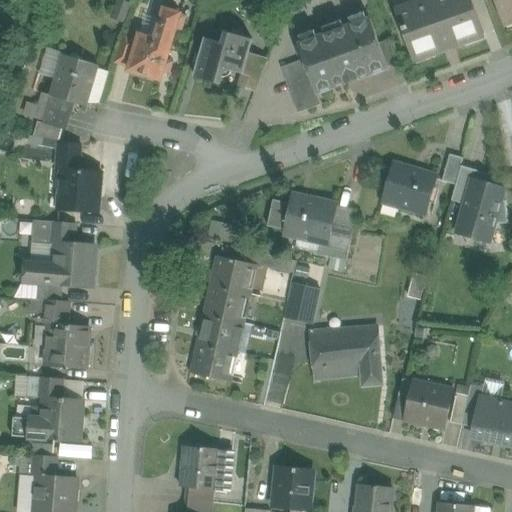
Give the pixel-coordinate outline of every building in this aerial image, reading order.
[(471,0),(432,0),(396,13),(413,60),(431,53),(484,34),(471,0)] [(511,0),(497,0),(507,26),(511,23),(511,0)] [(157,40),(140,35),(138,41),(130,68),(129,70),(161,80),(172,45),(171,44),(181,14),(163,8),(160,20),(162,21),(157,40)] [(215,17),(204,14),(197,36),(207,39),(208,40),(211,28),(215,17)] [(370,19),(299,45),(304,60),(317,94),(319,94),(321,95),(332,91),(334,88),(371,75),(374,76),(385,72),(386,69),(388,69),(388,68),(379,44),(370,19)] [(211,28),(208,40),(224,44),(228,33),(211,28)] [(228,33),(224,44),(208,40),(207,39),(195,78),(219,85),(224,69),(243,75),(249,54),(253,40),(228,33)] [(115,64),(130,68),(138,41),(125,37),(115,64)] [(393,39),(379,44),(388,68),(401,63),(393,39)] [(64,56),(48,51),(41,76),(56,80),(64,56)] [(249,54),(243,75),(239,88),(255,93),(268,59),(249,54)] [(99,66),(64,56),(56,80),(51,97),(76,104),(86,108),(98,69),(99,66)] [(304,60),(282,68),(298,114),(321,106),(317,94),(304,60)] [(98,69),(86,108),(96,111),(108,72),(98,69)] [(47,110),(72,117),(76,104),(51,97),(47,110)] [(72,117),(47,110),(43,124),(46,125),(60,129),(67,131),(72,117)] [(57,141),(60,129),(46,125),(42,138),(57,141)] [(82,146),(59,144),(57,170),(61,171),(61,169),(80,171),(82,146)] [(159,158),(145,155),(143,165),(157,168),(159,158)] [(464,159),(451,155),(443,182),(456,186),(464,159)] [(438,179),(393,166),(384,195),(401,200),(399,206),(428,214),(438,179)] [(476,171),(462,167),(456,186),(452,202),(466,205),(473,180),(474,180),(476,171)] [(80,171),(61,169),(61,171),(58,211),(99,214),(100,196),(99,196),(101,172),(80,171)] [(486,184),(489,175),(476,171),(474,180),(486,184)] [(474,180),(473,180),(466,205),(457,234),(482,241),(486,227),(495,226),(509,224),(507,202),(502,202),(506,190),(486,184),(474,180)] [(401,200),(384,195),(382,204),(398,209),(399,206),(401,200)] [(338,207),(293,197),(292,205),(286,232),(285,235),(321,243),(329,245),(334,224),(338,207)] [(292,205),(273,201),(268,228),(286,232),(292,205)] [(358,212),(338,207),(334,224),(354,228),(358,212)] [(54,223),(34,221),(32,244),(36,245),(52,246),(53,239),(54,223)] [(212,221),(210,237),(232,240),(234,224),(212,221)] [(78,225),(54,223),(53,239),(77,241),(78,225)] [(354,228),(334,224),(329,245),(321,243),(318,254),(347,261),(354,228)] [(495,226),(486,227),(482,241),(490,243),(495,226)] [(440,240),(428,236),(423,255),(426,256),(435,258),(440,240)] [(76,245),(59,244),(59,247),(57,266),(34,264),(30,264),(28,283),(39,284),(63,286),(93,289),(95,260),(90,259),(91,246),(76,245)] [(36,245),(34,264),(57,266),(59,247),(52,246),(36,245)] [(251,252),(224,246),(221,258),(249,264),(251,252)] [(221,258),(217,257),(210,286),(251,295),(252,294),(248,293),(254,266),(258,267),(258,266),(249,264),(221,258)] [(295,270),(293,281),(314,285),(316,274),(295,270)] [(63,286),(39,284),(38,300),(48,301),(62,302),(63,286)] [(320,290),(292,284),(285,319),(313,325),(313,322),(320,290)] [(204,315),(245,324),(245,323),(241,323),(247,295),(251,296),(251,295),(210,286),(204,315)] [(62,302),(48,301),(46,325),(57,326),(57,325),(69,327),(71,303),(62,302)] [(434,312),(426,311),(425,321),(433,321),(434,312)] [(245,324),(204,315),(197,344),(238,354),(239,353),(235,352),(241,325),(245,325),(245,324)] [(252,326),(245,324),(245,325),(241,325),(235,352),(239,353),(238,354),(246,355),(252,326)] [(69,327),(57,325),(57,326),(56,333),(55,348),(49,347),(47,367),(87,371),(90,328),(69,327)] [(378,328),(310,333),(314,379),(363,375),(364,387),(382,385),(378,328)] [(35,366),(47,367),(49,347),(55,348),(56,333),(38,332),(35,366)] [(238,354),(197,344),(190,374),(232,383),(232,382),(228,382),(234,354),(238,355),(238,354)] [(41,378),(28,377),(27,398),(39,399),(39,397),(41,378)] [(64,380),(41,378),(39,397),(62,399),(64,380)] [(78,401),(86,401),(88,382),(64,380),(62,399),(78,401)] [(414,380),(413,386),(453,395),(454,389),(414,380)] [(483,389),(481,400),(503,405),(507,387),(485,382),(483,389)] [(402,383),(399,397),(410,399),(413,386),(402,383)] [(471,386),(459,383),(457,394),(469,397),(471,386)] [(453,395),(413,386),(410,399),(405,422),(445,431),(453,395)] [(483,389),(471,386),(469,397),(462,426),(474,428),(480,400),(481,400),(483,389)] [(469,397),(457,394),(450,423),(462,426),(469,397)] [(62,399),(39,397),(39,399),(46,400),(44,421),(42,420),(40,439),(81,443),(83,413),(77,413),(78,401),(62,399)] [(410,399),(399,397),(394,419),(405,422),(410,399)] [(481,400),(480,400),(474,428),(472,437),(511,445),(511,410),(511,411),(511,406),(503,405),(481,400)] [(220,450),(187,447),(185,469),(182,469),(180,487),(188,488),(212,490),(216,491),(216,490),(217,479),(219,453),(220,451),(220,450)] [(234,455),(219,453),(217,479),(231,480),(234,455)] [(35,456),(23,455),(21,475),(33,476),(35,456)] [(58,458),(35,456),(33,476),(38,477),(44,477),(56,478),(58,458)] [(312,471),(280,468),(278,490),(276,489),(274,508),(308,511),(312,471)] [(33,476),(21,475),(18,511),(35,511),(37,487),(38,477),(33,476)] [(56,478),(44,477),(43,487),(37,487),(35,511),(75,511),(78,479),(56,478)] [(231,480),(217,479),(216,490),(230,491),(231,480)] [(390,511),(393,490),(361,487),(359,507),(356,507),(355,511),(390,511)] [(212,490),(188,488),(186,501),(211,503),(212,490)] [(209,511),(211,503),(186,501),(185,511),(209,511)] [(472,511),(473,507),(441,503),(439,511),(472,511)]
